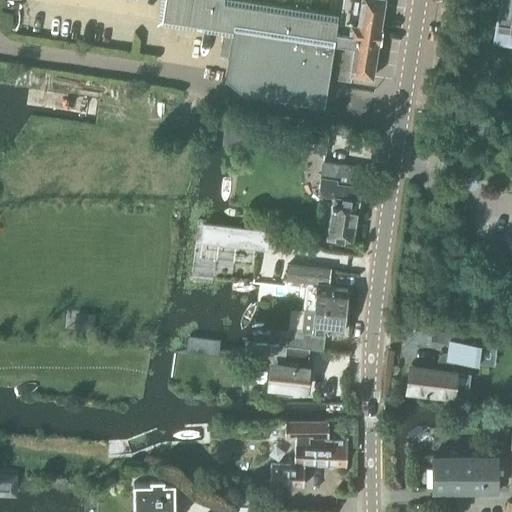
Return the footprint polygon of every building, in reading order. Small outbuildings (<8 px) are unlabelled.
[(251,0),(164,0),(162,18),(224,28),(233,29),(229,56),(226,78),(244,92),(323,103),(337,14),(331,13),(251,0)] [(380,40),(382,27),(380,27),(384,0),(344,0),(341,21),(344,22),(336,76),(351,78),(352,72),(372,75),(377,40),(380,40)] [(511,0),(501,0),(497,23),(511,25),(511,0)] [(221,55),(229,56),(233,29),(224,28),(221,55)] [(491,118),(477,114),(475,129),(489,132),(491,118)] [(331,121),(317,119),(312,149),(326,152),(331,121)] [(364,167),(323,161),(319,187),(320,190),(321,192),(323,194),(326,195),(329,195),(333,196),(327,238),(353,242),(364,167)] [(203,221),(201,241),(269,249),(271,229),(203,221)] [(288,264),(286,279),(314,282),(319,283),(316,306),(350,312),(350,307),(346,305),(348,289),(330,286),(331,283),(330,283),(331,270),(331,269),(317,267),(315,267),(288,264)] [(287,344),(287,345),(309,347),(321,349),(323,338),(323,334),(324,334),(325,334),(326,331),(343,333),(344,319),(345,317),(349,317),(350,312),(316,306),(306,305),(302,335),(288,333),(287,344)] [(19,328),(39,328),(38,307),(18,308),(19,328)] [(412,364),(408,387),(452,394),(466,395),(469,374),(455,372),(456,370),(452,369),(454,358),(474,361),(478,332),(454,329),(435,326),(433,338),(453,340),(453,341),(451,351),(447,351),(446,351),(445,351),(444,351),(443,352),(442,352),(441,353),(440,354),(439,355),(439,356),(438,357),(438,358),(437,367),(412,364)] [(219,354),(219,347),(220,338),(186,334),(184,347),(184,350),(219,354)] [(251,348),(249,362),(271,365),(269,380),(276,381),(275,391),(288,392),(289,383),(305,385),(307,370),(306,369),(309,347),(287,345),(252,341),(251,348)] [(329,420),(286,422),(286,436),(297,436),(295,463),(272,462),(271,483),(305,484),(306,462),(348,464),(349,437),(330,436),(329,420)] [(434,453),(434,485),(498,485),(498,453),(434,453)] [(0,466),(0,478),(24,479),(24,467),(0,466)] [(150,481),(134,481),(134,511),(174,511),(174,481),(164,481),(164,477),(150,477),(150,481)] [(127,489),(124,482),(117,482),(113,487),(116,494),(123,495),(127,489)]
